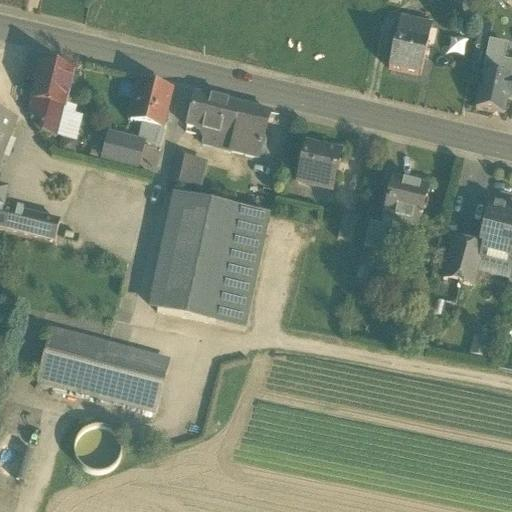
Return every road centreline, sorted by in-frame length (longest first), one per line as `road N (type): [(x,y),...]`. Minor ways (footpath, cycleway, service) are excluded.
road 1 (secondary): [(511,149),(0,29)]
road 2 (track): [(189,73),(119,334)]
road 3 (track): [(511,387),(266,337)]
